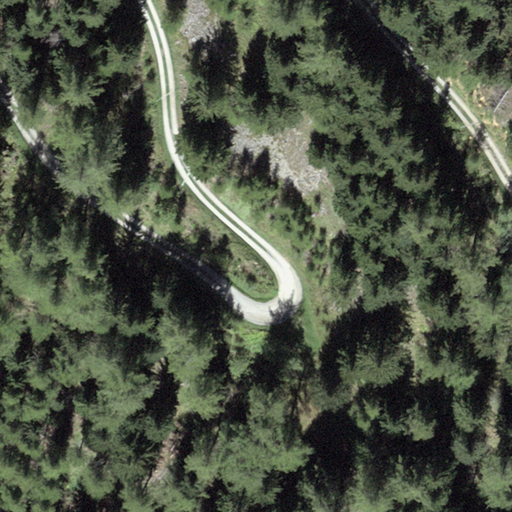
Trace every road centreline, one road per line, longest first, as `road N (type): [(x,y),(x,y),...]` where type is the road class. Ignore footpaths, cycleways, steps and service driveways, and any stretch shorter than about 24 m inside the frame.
road 1 (track): [(135,0),(167,52),(190,185),(281,263),(291,291),(280,314),(261,319),(69,183),(0,89)]
road 2 (track): [(511,181),(373,0)]
